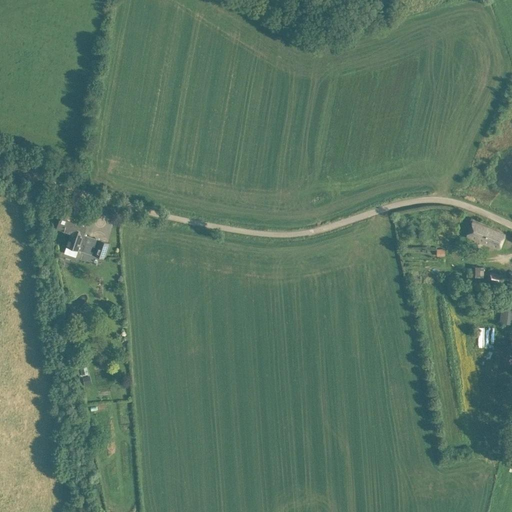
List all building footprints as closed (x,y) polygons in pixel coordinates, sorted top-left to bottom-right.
[(86,226),(60,217),(56,228),(71,233),(66,246),(64,253),(75,257),(78,250),(103,258),(108,243),(83,234),(86,226)] [(466,235),(498,249),(504,235),(472,221),(466,235)] [(471,266),(471,276),(484,277),(484,266),(471,266)] [(486,283),(502,287),(505,274),(489,271),(486,283)] [(511,283),(507,282),(501,323),(511,324),(511,315),(511,283)] [(473,298),(475,309),(492,306),(490,294),(473,298)] [(86,361),(79,363),(82,375),(88,374),(86,361)] [(89,375),(82,377),(84,385),(91,383),(89,375)]
